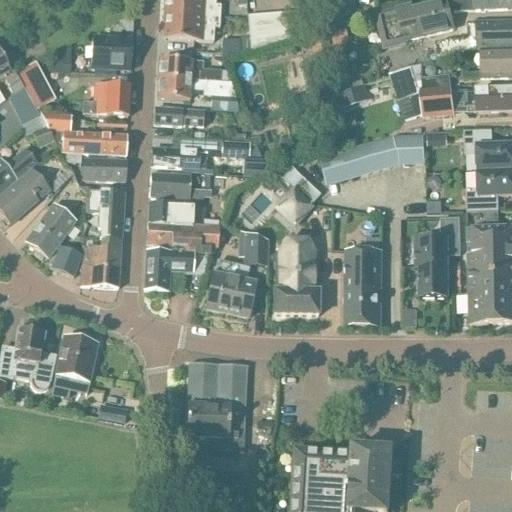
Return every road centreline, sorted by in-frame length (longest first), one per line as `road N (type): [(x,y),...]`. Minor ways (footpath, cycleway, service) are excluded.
road 1 (residential): [(511,350),(252,349),(144,334)]
road 2 (residential): [(150,0),(126,324)]
road 3 (residential): [(144,334),(173,511)]
